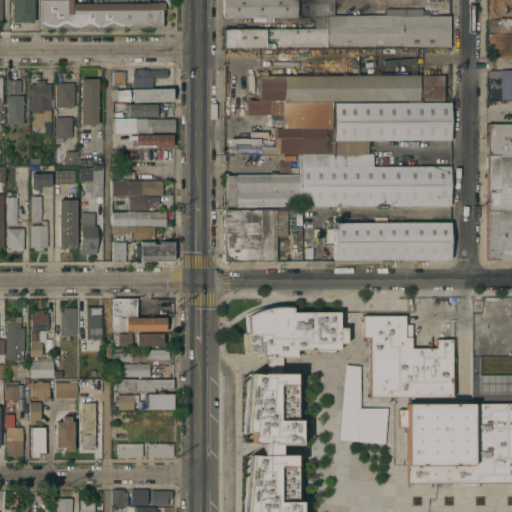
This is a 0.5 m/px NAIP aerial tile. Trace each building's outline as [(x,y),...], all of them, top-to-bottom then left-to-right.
[(33,0),(33,21),(11,21),(11,0),(33,0)] [(40,27),(39,0),(72,0),(72,2),(118,2),(164,2),(164,9),(161,9),(161,26),(118,27),(40,27)] [(223,17),(223,0),(296,0),(297,16),(223,17)] [(334,0),(334,13),(326,14),(326,15),(311,15),(311,3),(304,3),(304,0),(334,0)] [(511,0),(511,4),(511,8),(505,8),(505,11),(489,11),(489,0),(511,0)] [(223,47),(223,28),(313,27),(313,16),(326,15),(326,14),(385,14),(385,8),(421,8),(421,14),(427,14),(427,15),(430,15),(430,12),(435,12),(435,15),(449,15),(449,47),(223,47)] [(511,17),(511,32),(488,32),(488,19),(499,19),(499,17),(511,17)] [(152,88),(132,88),(131,72),(137,72),(137,68),(147,68),(147,72),(151,72),(151,69),(166,69),(166,77),(152,77),(152,88)] [(511,98),(499,98),(499,76),(487,76),(487,70),(499,70),(499,69),(511,69),(511,98)] [(117,84),(117,86),(112,86),(112,71),(123,71),(123,84),(117,84)] [(246,102),(246,99),(259,99),(259,71),(267,71),(267,75),(442,74),(442,101),(332,101),(246,102)] [(80,78),(97,78),(97,123),(80,123),(80,78)] [(6,92),(6,79),(20,79),(20,92),(6,92)] [(29,83),(35,83),(35,79),(44,79),(44,83),(50,83),(50,98),(53,98),(53,105),(50,105),(50,120),(52,120),(52,133),(44,133),(44,120),(43,120),(43,126),(31,126),(31,109),(30,109),(29,83)] [(55,82),(73,82),(73,106),(55,106),(55,82)] [(173,100),(124,101),(123,88),(132,88),(152,88),(173,87),(173,100)] [(115,102),(128,102),(128,90),(115,90),(115,102)] [(6,94),(22,94),(22,100),(24,100),(24,103),(23,103),(22,123),(6,123),(6,94)] [(332,101),(332,154),(298,154),(260,154),(260,145),(275,145),(275,127),(283,127),(282,114),(246,114),(246,102),(332,101)] [(442,101),(449,101),(450,139),(373,139),(373,154),(332,154),(332,101),(442,101)] [(125,116),(125,103),(160,103),(160,110),(158,110),(158,116),(125,116)] [(54,116),(71,116),(71,137),(62,137),(62,141),(55,141),(55,137),(54,137),(54,116)] [(173,131),(151,131),(151,132),(113,132),(113,119),(113,117),(173,118),(173,131)] [(511,258),(486,258),(486,123),(511,123),(511,258)] [(172,134),(172,146),(156,146),(130,146),(130,134),(172,134)] [(77,150),(77,163),(64,163),(64,150),(77,150)] [(373,165),(449,165),(449,205),(225,206),(225,174),(300,174),(300,166),(298,166),(298,154),(332,154),(373,154),(373,165)] [(102,195),(84,195),(84,179),(79,179),(79,166),(92,166),(92,165),(102,165),(102,195)] [(73,170),(73,184),(54,184),(54,171),(73,170)] [(50,172),(50,185),(40,185),(40,188),(31,188),(31,173),(50,172)] [(161,180),(161,194),(111,194),(111,180),(161,180)] [(30,195),(40,195),(40,220),(32,220),(32,217),(30,217),(30,195)] [(16,220),(5,220),(5,196),(16,196),(16,220)] [(125,209),(125,208),(120,208),(120,204),(124,204),(124,203),(127,203),(127,196),(158,196),(158,203),(155,203),(155,205),(149,205),(149,209),(125,209)] [(58,200),(74,200),(74,248),(58,248),(58,245),(58,200)] [(223,260),(223,209),(286,209),(286,234),(275,234),(275,260),(223,260)] [(96,253),(80,253),(80,225),(83,225),(83,211),(94,211),(94,225),(96,225),(96,253)] [(165,211),(165,224),(111,224),(111,211),(165,211)] [(334,259),(333,221),(449,221),(449,259),(334,259)] [(30,224),(46,224),(46,246),(42,246),(42,249),(34,249),(34,246),(30,246),(30,224)] [(153,238),(133,238),(133,240),(122,240),(122,234),(111,234),(111,225),(153,225),(153,238)] [(22,249),(9,249),(9,246),(6,246),(6,227),(23,227),(22,249)] [(152,243),(160,243),(160,242),(160,240),(173,240),(173,242),(173,260),(139,260),(139,257),(134,257),(134,243),(140,243),(140,240),(152,240),(152,243)] [(125,260),(112,260),(112,242),(125,242),(125,260)] [(135,315),(111,315),(111,297),(135,297),(135,299),(135,315)] [(85,306),(100,306),(100,338),(99,338),(99,340),(87,340),(87,338),(85,338),(85,306)] [(244,511),(249,455),(260,456),(260,455),(261,455),(261,443),(250,442),(251,432),(244,432),(248,373),(259,374),(259,373),(265,373),(266,358),(258,359),(258,352),(245,353),(243,333),(246,333),(244,316),(248,314),(252,312),(259,309),(264,308),(271,307),(276,306),(281,306),(287,306),(291,307),(291,312),(337,312),(337,327),(345,327),(345,343),(337,343),(337,349),(332,349),(333,353),(314,352),(314,350),(294,349),(294,356),(279,357),(280,373),(293,372),(293,379),(298,380),(299,422),(297,422),(298,445),(278,444),(278,454),(293,454),(293,466),(295,466),(299,466),(299,503),(297,503),(297,511),(244,511)] [(75,335),(59,335),(59,309),(62,309),(62,307),(75,307),(75,335)] [(30,313),(35,313),(35,309),(43,309),(43,312),(47,312),(47,329),(38,329),(38,340),(30,340),(30,313)] [(5,319),(13,319),(13,315),(20,315),(20,327),(23,327),(23,349),(22,349),(22,359),(5,359),(5,319)] [(368,337),(361,337),(361,336),(360,336),(358,321),(361,321),(361,315),(404,315),(404,325),(410,325),(410,348),(435,348),(434,339),(451,339),(451,397),(405,397),(395,397),(388,397),(368,397),(368,337)] [(164,317),(164,318),(166,318),(166,331),(163,331),(124,331),(124,318),(164,317)] [(117,345),(117,333),(131,333),(131,345),(117,345)] [(136,344),(136,333),(162,333),(162,344),(136,344)] [(40,355),(29,355),(29,341),(41,342),(40,355)] [(479,352),(479,342),(486,342),(504,342),(504,352),(479,352)] [(146,358),(146,348),(169,348),(169,353),(168,353),(168,358),(146,358)] [(29,376),(29,361),(31,361),(31,357),(52,357),(52,376),(29,376)] [(6,376),(6,363),(16,364),(16,362),(28,362),(28,376),(6,376)] [(118,376),(118,368),(117,368),(117,365),(118,365),(118,364),(148,364),(148,376),(118,376)] [(343,365),(358,366),(359,408),(386,408),(383,443),(337,439),(343,365)] [(511,375),(477,376),(478,394),(502,393),(502,386),(511,386),(511,375)] [(172,378),(172,388),(153,388),(153,391),(117,391),(117,387),(115,387),(115,383),(117,383),(117,379),(172,378)] [(54,397),(54,382),(69,382),(69,379),(76,379),(76,397),(54,397)] [(48,395),(47,395),(47,398),(38,399),(38,395),(31,395),(30,382),(36,382),(36,380),(42,380),(42,381),(48,381),(48,395)] [(4,381),(17,381),(17,382),(19,382),(19,385),(17,385),(18,398),(4,399),(4,381)] [(172,408),(137,408),(137,405),(139,405),(139,400),(144,400),(144,393),(156,393),(156,390),(162,390),(162,393),(172,393),(172,408)] [(137,394),(137,401),(133,401),(133,408),(117,408),(117,405),(114,405),(114,398),(118,398),(117,394),(137,394)] [(40,419),(34,419),(34,423),(29,423),(29,401),(40,401),(40,419)] [(81,402),(94,402),(94,411),(95,411),(95,414),(94,414),(94,420),(95,420),(95,424),(94,424),(94,448),(81,448),(81,402)] [(511,483),(476,483),(476,487),(452,485),(452,483),(435,483),(406,483),(405,465),(405,428),(396,428),(396,410),(404,410),(404,402),(471,402),(471,403),(511,403),(511,483)] [(73,421),(73,450),(64,450),(64,446),(55,446),(55,432),(54,432),(54,429),(55,429),(55,421),(61,421),(61,416),(70,416),(70,421),(73,421)] [(5,426),(22,426),(22,455),(5,455),(5,426)] [(31,457),(31,426),(44,426),(45,454),(38,454),(37,455),(36,456),(34,457),(31,457)] [(141,442),(141,455),(135,456),(135,457),(116,457),(116,442),(141,442)] [(172,442),(172,457),(153,457),(153,456),(147,456),(147,442),(172,442)] [(122,491),(127,491),(127,500),(122,500),(122,505),(111,505),(111,488),(122,488),(122,490),(122,491)] [(130,488),(146,488),(146,504),(130,504),(130,490),(130,488)] [(171,490),(171,497),(166,497),(166,504),(150,504),(150,502),(148,502),(148,499),(150,499),(150,489),(171,490)] [(71,497),(71,511),(54,511),(55,497),(71,497)] [(78,511),(78,500),(93,500),(93,510),(99,510),(99,511),(78,511)]
